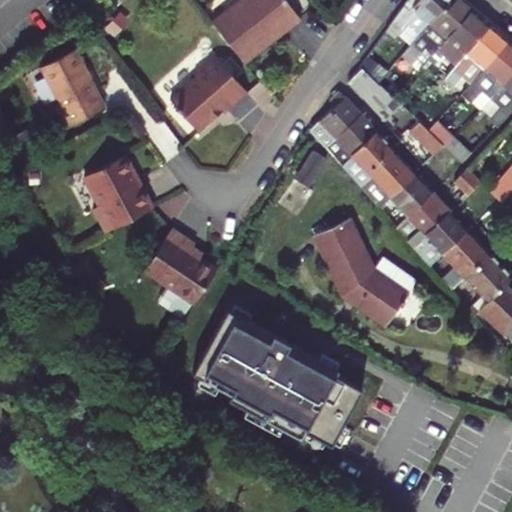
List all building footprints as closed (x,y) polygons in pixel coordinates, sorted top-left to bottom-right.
[(116,0),(93,0),(82,9),(94,23),(119,3),(116,0)] [(295,0),(239,0),(218,17),(248,56),(283,30),(281,28),(288,23),(289,24),(305,12),(295,0)] [(406,24),(420,36),(450,0),(409,0),(400,10),(393,22),(401,29),(406,24)] [(442,45),(476,7),(468,0),(450,0),(420,36),(406,51),(416,60),(435,39),(442,45)] [(494,22),(476,7),(442,45),(441,46),(459,62),(494,22)] [(511,36),(494,22),(459,62),(456,66),(475,82),(511,40),(511,36)] [(435,39),(416,60),(423,65),(441,46),(442,45),(435,39)] [(511,75),(511,40),(475,82),(467,91),(476,99),(487,87),(495,94),(511,75)] [(80,44),(47,61),(77,119),(110,102),(80,44)] [(378,45),(366,63),(373,70),(387,51),(378,45)] [(200,67),(172,88),(198,121),(223,102),(224,104),(250,84),(220,46),(198,63),(200,67)] [(373,70),(366,63),(354,79),(390,117),(405,100),(373,70)] [(511,75),(495,94),(504,102),(492,114),(501,122),(511,110),(511,75)] [(335,131),(339,136),(364,111),(344,90),(334,99),(339,104),(314,127),(325,141),(335,131)] [(364,111),(339,136),(354,152),(379,128),(364,111)] [(443,119),(434,129),(450,144),(459,135),(443,119)] [(426,121),(417,131),(439,153),(450,144),(434,129),(426,121)] [(344,162),(363,183),(400,150),(379,128),(354,152),(350,156),(344,162)] [(459,135),(450,144),(466,159),(475,150),(459,135)] [(97,203),(110,227),(157,203),(145,179),(140,182),(134,170),(139,168),(129,150),(87,172),(102,201),(97,203)] [(382,205),(393,194),(418,170),(400,150),(363,183),(382,205)] [(347,153),(341,158),(344,162),(350,156),(347,153)] [(485,177),(469,163),(457,176),(469,185),(464,191),(468,193),(485,177)] [(511,164),(493,185),(506,196),(511,189),(511,164)] [(145,179),(139,168),(134,170),(140,182),(145,179)] [(393,194),(409,211),(435,188),(418,170),(393,194)] [(415,242),(453,207),(435,188),(409,211),(411,214),(405,218),(399,224),(415,242)] [(453,207),(415,242),(433,263),(446,250),(471,226),(453,207)] [(393,217),(399,224),(405,218),(399,211),(393,217)] [(347,290),(393,320),(415,289),(379,264),(355,214),(320,231),(347,290)] [(471,226),(446,250),(457,262),(443,274),(452,284),(476,261),(478,262),(493,249),(471,226)] [(147,269),(199,302),(221,267),(203,256),(192,249),(196,244),(197,241),(174,227),(147,269)] [(207,251),(196,244),(192,249),(203,256),(207,251)] [(452,284),(455,288),(468,275),(485,294),(478,301),(483,306),(508,280),(511,275),(511,269),(493,249),(478,262),(476,261),(452,284)] [(511,283),(508,280),(483,306),(511,331),(511,283)] [(338,369),(227,309),(192,373),(231,394),(228,399),(300,438),(305,430),(331,445),(362,389),(335,374),(338,369)]
